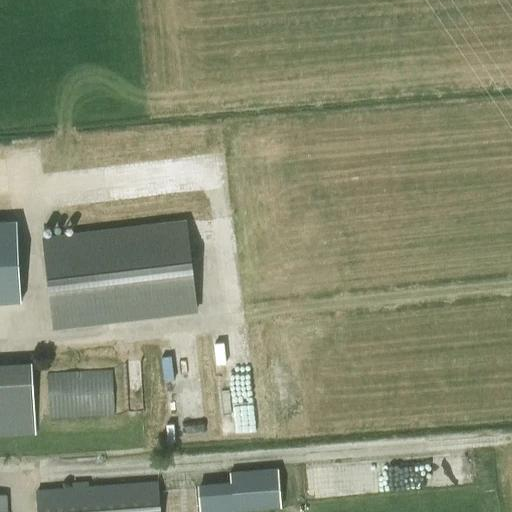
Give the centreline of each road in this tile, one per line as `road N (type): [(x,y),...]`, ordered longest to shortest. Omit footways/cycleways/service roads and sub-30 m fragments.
road 1 (track): [(511,438),(37,474),(15,486)]
road 2 (track): [(229,320),(511,287)]
